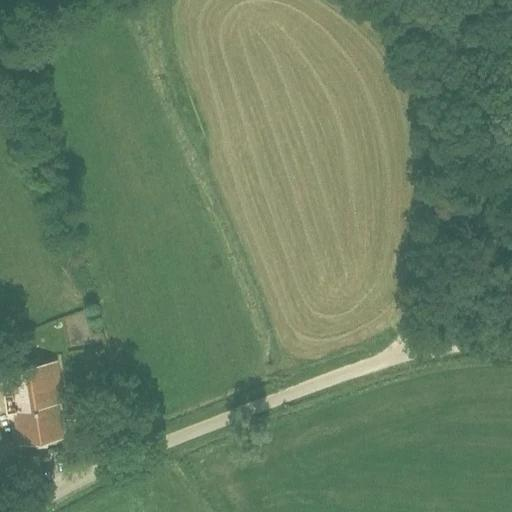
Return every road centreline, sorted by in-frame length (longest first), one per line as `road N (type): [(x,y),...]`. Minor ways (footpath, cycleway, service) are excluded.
road 1 (unclassified): [(27,511),(130,455),(397,355),(446,346)]
road 2 (track): [(397,355),(437,269),(447,174),(430,81),(372,0)]
